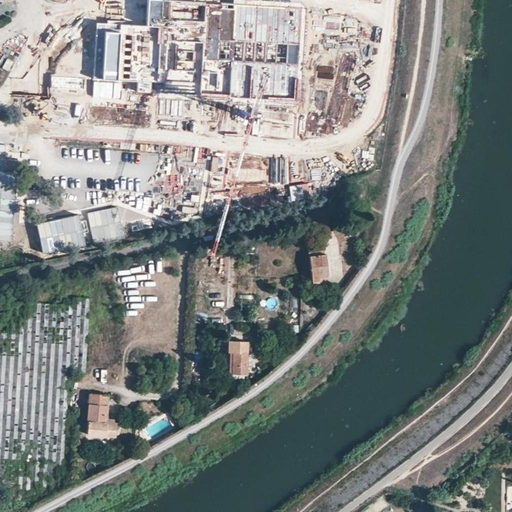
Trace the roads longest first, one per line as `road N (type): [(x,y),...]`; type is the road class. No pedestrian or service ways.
road 1 (unclassified): [(0,281),(392,192)]
road 2 (unknown): [(181,240),(173,390),(97,380)]
